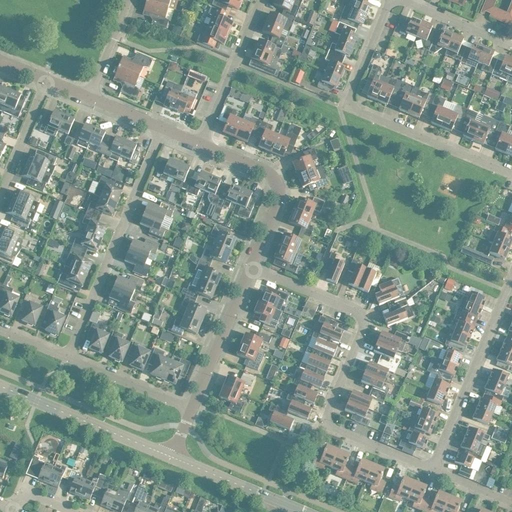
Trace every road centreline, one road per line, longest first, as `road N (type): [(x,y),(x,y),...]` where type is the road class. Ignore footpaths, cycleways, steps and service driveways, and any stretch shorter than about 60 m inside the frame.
road 1 (residential): [(252,268),(365,315),(323,426),(430,471)]
road 2 (residential): [(511,172),(345,103),(387,0)]
road 3 (residential): [(70,355),(160,128)]
road 4 (residential): [(430,471),(511,275)]
road 5 (tertiary): [(172,457),(0,387)]
road 6 (residential): [(252,268),(282,190),(271,173),(196,143)]
road 7 (residential): [(261,0),(196,143)]
road 8 (residential): [(194,405),(252,268)]
road 9 (residential): [(194,405),(70,355)]
road 10 (residential): [(511,47),(395,0)]
road 11 (tertiary): [(285,504),(172,457)]
road 12 (residential): [(0,195),(43,82)]
